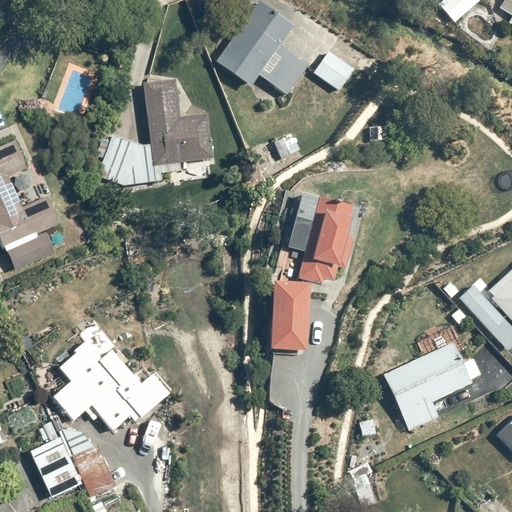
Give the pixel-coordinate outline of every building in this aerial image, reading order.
[(263,0),(255,0),(256,0),(213,60),(251,86),(258,76),(288,97),(308,68),(339,90),(361,58),(297,13),(303,5),(295,0),(263,0),(264,0),(263,0)] [(479,0),(478,0),(442,0),(438,4),(455,23),(479,0)] [(511,0),(501,0),(494,14),(508,22),(504,29),(511,32),(511,0)] [(157,181),(155,163),(212,156),(202,70),(141,78),(148,143),(114,136),(98,175),(119,186),(157,181)] [(294,130),(272,139),(283,168),(306,159),(294,130)] [(0,248),(1,252),(6,250),(14,267),(53,251),(45,230),(58,224),(43,190),(19,200),(9,175),(27,167),(14,137),(0,142),(0,248)] [(277,172),(266,143),(242,151),(253,181),(277,172)] [(300,251),(295,276),(325,281),(326,277),(335,278),(337,266),(348,268),(361,200),(324,194),(324,198),(298,193),(285,247),(300,251)] [(476,281),(458,298),(506,350),(511,344),(511,267),(509,265),(498,275),(500,277),(485,291),(476,281)] [(309,280),(272,277),(270,346),(307,347),(309,280)] [(56,364),(69,379),(51,394),(72,420),(84,410),(92,421),(99,415),(112,430),(131,414),(138,423),(173,394),(152,369),(139,380),(112,348),(102,356),(86,338),(56,364)] [(455,341),(382,374),(409,431),(440,416),(433,401),(471,383),(470,380),(480,375),(472,358),(464,361),(455,341)] [(511,415),(494,433),(511,451),(511,415)] [(81,431),(65,429),(75,454),(70,457),(90,496),(117,483),(97,444),(94,445),(81,431)] [(28,449),(50,497),(80,483),(58,435),(28,449)]
